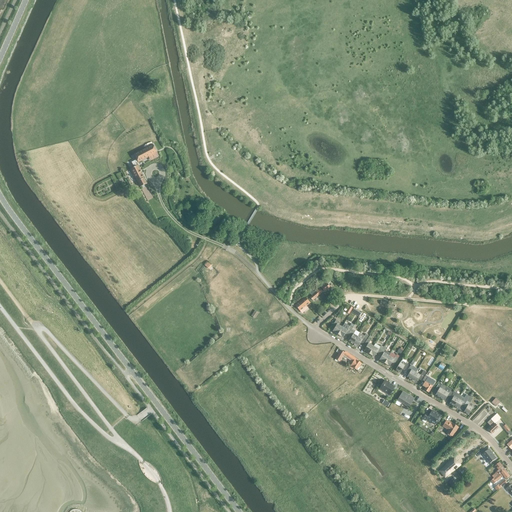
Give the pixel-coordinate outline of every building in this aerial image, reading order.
[(131,162),(134,167),(130,169),(135,178),(140,187),(147,184),(136,163),(157,153),(153,144),(134,154),(137,159),(131,162)] [(329,286),(332,284),(329,280),(327,283),(326,282),(321,285),(320,286),(324,291),(330,287),(329,286)] [(319,295),(323,292),(318,286),(316,288),(318,290),(317,291),(316,289),(315,290),(313,288),(309,292),(312,295),(310,297),(312,300),(319,295)] [(305,297),(295,305),(300,311),(310,303),(305,297)] [(338,335),(342,327),(337,324),(338,322),(336,320),(332,326),(335,328),(332,331),(338,335)] [(345,323),(342,327),(338,335),(343,338),(345,334),(348,336),(352,328),(345,323)] [(351,338),(349,341),(353,344),(360,333),(353,329),(348,336),(351,338)] [(360,333),(353,344),(358,347),(360,343),(363,345),(368,335),(366,334),(364,336),(360,333)] [(369,354),(373,346),(368,343),(370,341),(367,339),(363,345),(366,347),(364,351),(369,354)] [(375,344),(373,346),(369,354),(374,357),(376,353),(379,355),(383,349),(384,347),(381,346),(380,347),(375,344)] [(383,349),(379,355),(381,356),(379,360),(384,363),(390,354),(385,350),(386,349),(384,347),(383,349)] [(340,351),(335,358),(339,361),(343,355),(353,362),(349,368),(353,370),(354,368),(357,370),(361,363),(357,361),(358,360),(345,352),(344,353),(340,351)] [(394,364),(399,356),(397,354),(396,355),(391,352),(390,354),(384,363),(389,367),(392,363),(394,364)] [(401,360),(400,363),(395,370),(400,373),(402,369),(405,371),(408,365),(401,360)] [(411,380),(416,373),(411,370),(413,368),(410,366),(406,372),(409,373),(407,377),(411,380)] [(420,375),(416,373),(411,380),(416,383),(418,379),(421,381),(426,372),(423,370),(420,375)] [(428,393),(433,385),(432,384),(432,385),(427,382),(429,380),(427,379),(428,377),(425,376),(422,380),(425,382),(422,386),(425,387),(424,390),(428,393)] [(383,391),(390,395),(395,387),(384,380),(379,388),(380,389),(382,391),(383,391)] [(442,384),(441,386),(438,384),(435,390),(437,391),(435,395),(440,398),(444,391),(446,387),(442,384)] [(446,387),(444,391),(440,398),(444,401),(447,397),(449,398),(453,392),(450,391),(451,389),(446,387)] [(397,400),(401,403),(400,405),(401,408),(403,407),(405,405),(409,408),(414,399),(410,397),(409,398),(407,396),(407,395),(402,392),(397,400)] [(453,392),(449,398),(451,400),(449,404),(454,407),(458,399),(454,396),(455,394),(453,392)] [(458,399),(454,407),(458,409),(461,406),(463,407),(467,401),(464,400),(465,399),(460,396),(458,399)] [(500,402),(496,398),(492,402),(496,406),(500,402)] [(57,400),(53,404),(57,409),(62,405),(57,400)] [(468,415),(473,408),(468,405),(469,403),(467,401),(463,407),(466,408),(463,412),(468,415)] [(438,414),(432,410),(429,415),(426,413),(422,419),(426,421),(426,420),(435,425),(437,421),(438,422),(441,417),(437,415),(438,414)] [(495,416),(490,420),(493,423),(494,422),(494,423),(500,418),(500,417),(497,414),(495,416)] [(490,420),(488,422),(491,426),(488,429),(492,434),(499,427),(494,423),(494,422),(493,423),(490,420)] [(446,421),(442,426),(448,430),(446,433),(452,437),(458,427),(452,423),(452,424),(446,421)] [(489,449),(482,454),(490,464),(497,458),(489,449)] [(454,457),(438,470),(446,479),(461,465),(455,459),(454,457)] [(504,469),(499,462),(496,465),(500,470),(497,473),(498,474),(504,469)] [(494,478),(493,478),(490,480),(493,484),(503,476),(506,479),(510,476),(504,469),(498,474),(497,475),(494,478)] [(454,477),(448,482),(449,484),(452,487),(458,481),(456,479),(454,477)] [(505,480),(499,484),(495,487),(497,491),(501,487),(507,483),(505,480)]
